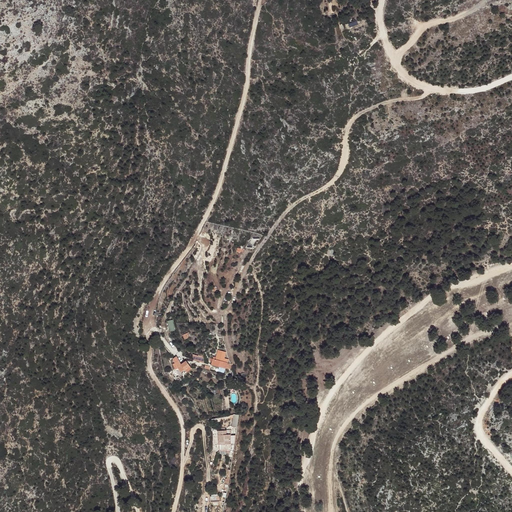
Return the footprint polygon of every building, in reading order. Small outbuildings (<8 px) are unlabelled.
[(173,319),(167,321),(170,331),(176,330),(173,319)] [(223,353),(218,351),(216,362),(213,361),(211,366),(225,368),(226,360),(222,359),(223,353)] [(174,358),(172,360),(171,361),(177,370),(179,368),(180,366),(174,358)] [(184,373),(188,368),(184,363),(180,366),(179,368),(184,373)] [(223,433),(217,433),(217,445),(228,446),(229,438),(223,437),(223,433)]
